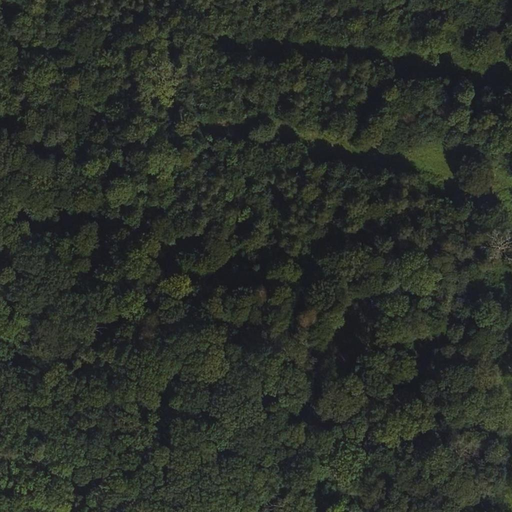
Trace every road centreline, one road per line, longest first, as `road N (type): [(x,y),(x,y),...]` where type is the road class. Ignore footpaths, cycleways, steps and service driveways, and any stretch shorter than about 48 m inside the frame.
road 1 (track): [(0,448),(137,511)]
road 2 (track): [(0,114),(29,100),(73,0)]
